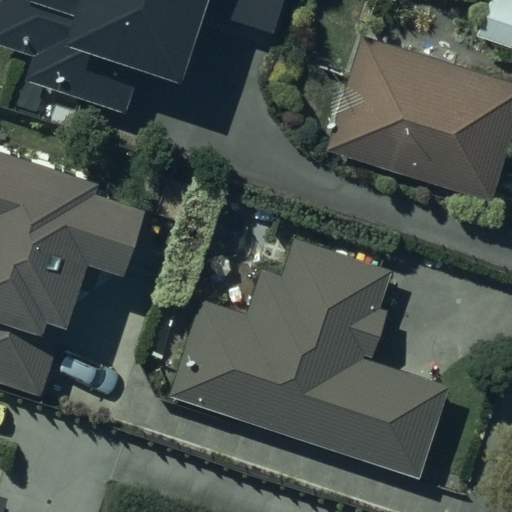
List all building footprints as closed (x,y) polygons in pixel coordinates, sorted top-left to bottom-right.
[(0,0),(0,47),(22,54),(15,77),(116,110),(129,69),(153,76),(177,0),(191,0),(190,4),(264,30),(274,0),(0,0)] [(511,0),(477,0),(465,34),(511,50),(511,0)] [(510,85),(346,34),(311,148),(475,199),(510,85)] [(51,312),(72,249),(107,260),(130,192),(80,176),(83,169),(0,141),(0,377),(35,389),(59,314),(51,312)] [(230,310),(183,295),(149,398),(404,475),(433,380),(357,357),(372,308),(362,305),(374,267),(276,236),(264,275),(243,269),(230,310)]
